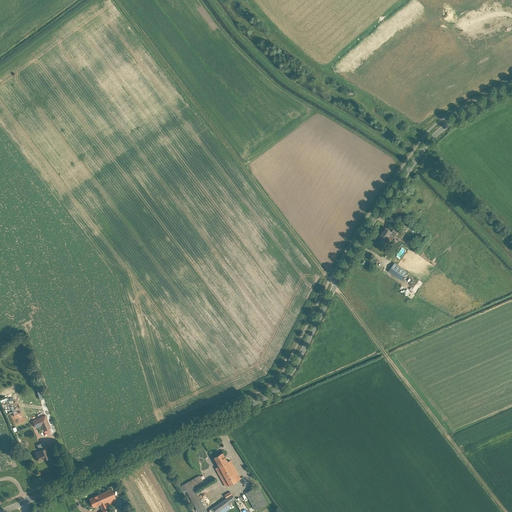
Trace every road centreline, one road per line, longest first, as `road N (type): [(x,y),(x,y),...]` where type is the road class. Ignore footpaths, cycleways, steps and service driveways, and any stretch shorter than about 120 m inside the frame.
road 1 (tertiary): [(23,503),(275,391),(413,162),(446,125),(511,88)]
road 2 (track): [(508,511),(116,0)]
